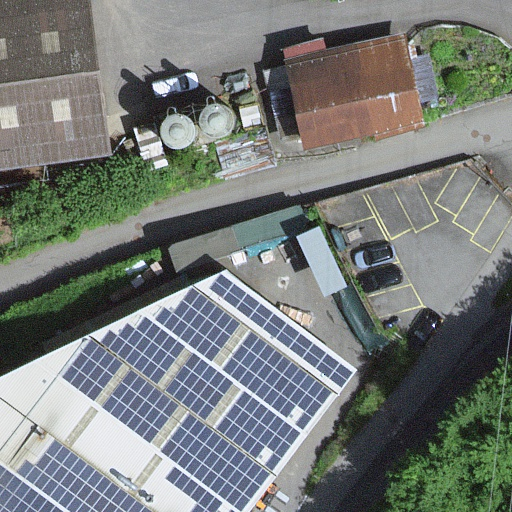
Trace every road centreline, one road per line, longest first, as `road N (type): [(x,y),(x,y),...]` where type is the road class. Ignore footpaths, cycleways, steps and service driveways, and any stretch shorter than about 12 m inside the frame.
road 1 (residential): [(0,288),(163,220),(511,125)]
road 2 (residential): [(511,254),(420,384),(403,432)]
road 3 (tertiary): [(403,432),(511,331)]
